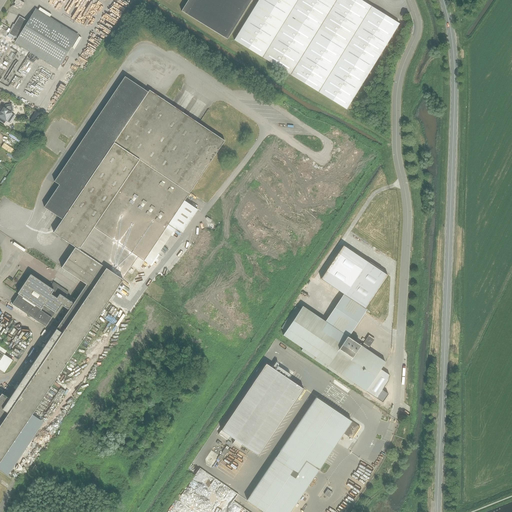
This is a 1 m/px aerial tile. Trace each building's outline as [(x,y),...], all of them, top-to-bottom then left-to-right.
[(251,0),(188,0),(181,11),(227,39),(251,0)] [(258,0),(248,18),(234,40),(346,109),(399,24),(360,0),(258,0)] [(13,13),(19,3),(16,2),(14,1),(13,2),(15,3),(10,11),(13,13)] [(52,6),(61,11),(64,6),(54,1),(52,6)] [(19,16),(9,34),(60,66),(76,40),(33,13),(28,22),(19,16)] [(137,258),(143,262),(144,261),(144,260),(151,265),(173,232),(174,233),(177,229),(182,232),(198,210),(184,201),(224,141),(149,91),(149,92),(125,76),(54,182),(59,185),(44,208),(62,220),(53,233),(75,248),(61,268),(85,285),(109,301),(122,280),(131,266),(137,258)] [(0,111),(1,112),(0,113),(0,121),(4,124),(6,120),(9,122),(14,115),(11,113),(12,111),(11,105),(5,106),(4,108),(1,107),(0,108),(0,111)] [(35,111),(30,121),(35,123),(40,114),(35,111)] [(0,164),(9,171),(15,162),(0,151),(0,164)] [(343,245),(321,279),(345,295),(367,262),(343,245)] [(388,276),(367,262),(345,295),(346,296),(366,309),(388,276)] [(71,304),(63,299),(68,292),(54,282),(49,289),(30,277),(19,294),(13,303),(46,326),(52,318),(56,312),(61,304),(68,308),(71,304)] [(32,415),(109,301),(85,285),(72,305),(71,304),(68,308),(69,309),(8,399),(32,415)] [(346,296),(328,323),(347,336),(351,339),(369,312),(366,309),(346,296)] [(302,306),(283,335),(302,349),(301,351),(352,385),(353,383),(365,391),(376,398),(387,381),(388,374),(380,369),(385,362),(347,336),(326,322),(302,306)] [(369,335),(361,346),(367,349),(374,339),(369,335)] [(263,361),(217,428),(226,433),(235,439),(241,444),(255,454),(301,387),(263,361)] [(382,390),(376,398),(383,402),(388,394),(382,390)] [(8,399),(3,396),(1,394),(0,394),(0,462),(32,415),(8,399)] [(360,427),(316,397),(247,500),(264,511),(289,511),(343,433),(352,439),(360,427)] [(68,402),(62,415),(66,417),(72,404),(68,402)] [(44,422),(32,414),(0,462),(0,469),(8,475),(44,422)] [(217,428),(215,432),(223,437),(226,433),(217,428)] [(235,439),(232,443),(239,448),(241,444),(235,439)] [(327,489),(324,494),(329,497),(332,492),(327,489)]
